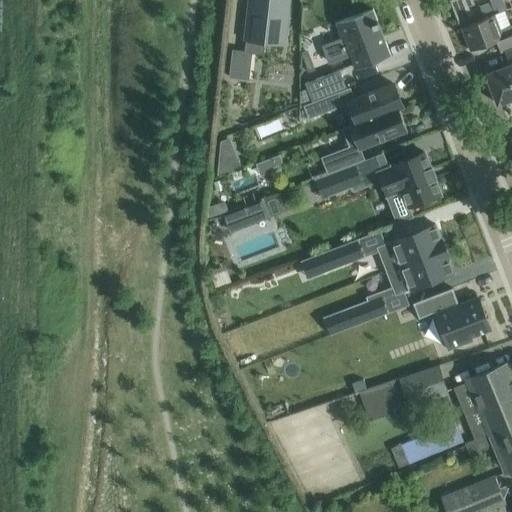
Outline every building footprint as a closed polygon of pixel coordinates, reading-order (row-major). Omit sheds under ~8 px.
[(250,0),(246,39),(283,43),(288,0),(250,0)] [(449,0),(459,24),(473,18),(468,6),(473,4),(471,0),(449,0)] [(502,0),(493,0),(490,1),(490,2),(493,9),(497,8),(499,12),(506,9),(502,0)] [(493,9),(490,2),(479,6),(482,13),(493,9)] [(350,54),(356,69),(391,55),(373,9),(335,23),(342,40),(351,36),(357,51),(350,54)] [(471,51),(480,47),(496,41),(501,53),(511,48),(511,23),(509,25),(504,11),(461,27),(471,51)] [(510,65),(486,74),(498,104),(506,100),(511,98),(511,49),(505,52),(510,65)] [(232,50),(229,77),(245,79),(248,51),(232,50)] [(312,102),(347,89),(342,75),(325,81),(324,76),(305,83),(312,102)] [(344,105),(351,124),(397,109),(402,107),(394,84),(355,99),(350,87),(347,89),(312,102),(304,105),(308,118),(344,105)] [(397,109),(351,124),(342,128),(349,146),(321,157),(327,173),(365,159),(360,148),(405,130),(397,109)] [(220,141),(217,175),(238,167),(227,139),(220,141)] [(378,171),(388,196),(402,191),(408,207),(423,201),(424,204),(436,200),(434,196),(441,194),(436,179),(437,178),(432,167),(431,168),(425,153),(392,166),(378,171)] [(259,172),(282,167),(280,157),(257,162),(259,172)] [(355,165),(317,179),(324,197),(361,183),(355,165)] [(209,207),(208,218),(228,211),(224,201),(209,207)] [(268,218),(261,201),(246,207),(252,221),(266,216),(267,218),(268,218)] [(377,246),(386,271),(446,248),(442,238),(441,239),(436,224),(377,246)] [(363,256),(357,239),(316,255),(322,272),(363,256)] [(446,248),(386,271),(395,295),(454,272),(448,258),(449,257),(446,248)] [(449,349),(474,339),(472,336),(493,328),(480,295),(459,303),(454,287),(414,303),(420,317),(435,312),(449,349)] [(340,312),(346,329),(387,313),(381,296),(340,312)] [(421,339),(381,354),(389,377),(430,363),(421,339)] [(511,377),(506,363),(469,378),(470,380),(454,387),(475,439),(492,432),(511,423),(511,377)] [(399,376),(401,382),(359,395),(366,418),(448,395),(439,365),(399,376)] [(455,422),(434,431),(391,448),(399,468),(463,442),(455,422)] [(488,448),(487,446),(495,442),(507,471),(511,469),(511,423),(492,432),(475,439),(464,443),(469,455),(488,448)] [(494,477),(466,488),(449,494),(456,511),(481,511),(504,503),(494,477)]
